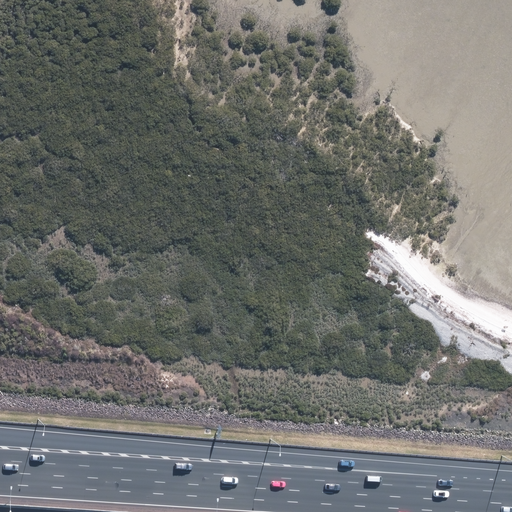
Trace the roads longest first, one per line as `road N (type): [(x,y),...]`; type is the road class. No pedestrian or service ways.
road 1 (motorway): [(157,481),(511,504)]
road 2 (motorway): [(0,442),(157,481)]
road 3 (motorway): [(0,471),(157,481)]
